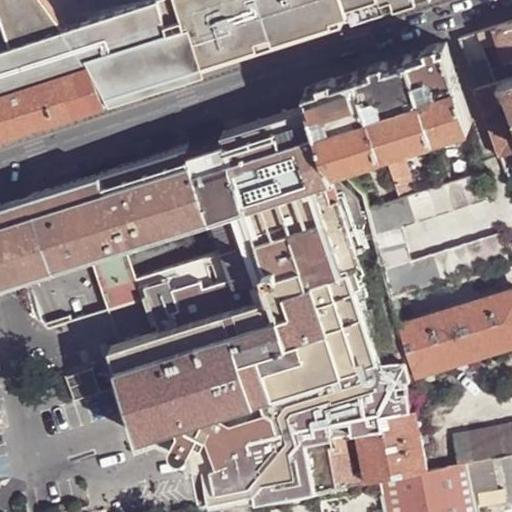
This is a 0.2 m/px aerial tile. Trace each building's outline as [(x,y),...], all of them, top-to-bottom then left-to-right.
[(0,0),(0,10),(11,43),(140,0),(133,0),(57,16),(45,0),(0,0)] [(0,46),(0,134),(107,100),(106,96),(114,94),(115,97),(415,0),(140,0),(11,43),(0,46)] [(507,78),(511,76),(511,20),(499,25),(481,31),(484,40),(493,67),(497,81),(507,78)] [(447,42),(410,53),(433,121),(469,110),(447,42)] [(410,53),(360,70),(382,136),(409,128),(413,138),(437,131),(433,121),(410,53)] [(360,70),(307,87),(312,101),(324,137),(327,150),(330,153),(358,144),(362,154),(385,148),(382,136),(360,70)] [(511,150),(511,134),(499,96),(511,92),(507,78),(497,81),(479,87),(502,153),(511,150)] [(511,95),(511,92),(499,96),(511,134),(511,95)] [(0,203),(0,284),(7,283),(214,215),(231,267),(171,286),(172,291),(159,295),(164,310),(170,308),(175,322),(153,329),(108,344),(141,442),(155,438),(152,430),(167,425),(205,412),(255,396),(260,412),(261,412),(269,415),(274,431),(228,447),(222,455),(224,464),(214,468),(208,471),(214,502),(206,504),(207,511),(210,511),(212,511),(222,510),(257,503),(318,490),(308,442),(331,437),(336,436),(333,422),(355,417),(358,431),(361,431),(383,426),(382,417),(412,411),(407,377),(411,376),(400,324),(392,294),(385,266),(381,250),(377,232),(370,205),(365,189),(339,162),(330,153),(327,150),(324,137),(312,101),(0,203)] [(469,110),(433,121),(437,131),(473,121),(469,110)] [(409,128),(382,136),(385,148),(413,138),(409,128)] [(358,144),(330,153),(339,162),(362,154),(358,144)] [(480,171),(463,176),(473,204),(491,198),(481,171),(480,171)] [(453,180),(446,182),(454,209),(473,204),(463,176),(453,180)] [(454,209),(446,182),(428,187),(437,214),(454,209)] [(373,187),(365,189),(370,205),(377,203),(373,187)] [(428,187),(410,193),(419,220),(437,214),(428,187)] [(377,203),(370,205),(377,232),(404,224),(419,220),(410,193),(400,195),(377,203)] [(404,224),(377,232),(381,250),(409,242),(404,224)] [(502,231),(484,237),(493,263),(511,257),(502,231)] [(484,237),(467,242),(475,269),(493,263),(484,237)] [(409,242),(381,250),(385,266),(413,257),(409,242)] [(467,242),(449,248),(457,274),(475,269),(467,242)] [(449,248),(431,253),(439,280),(457,274),(449,248)] [(413,257),(385,266),(392,294),(439,280),(431,253),(413,257)] [(153,329),(175,322),(170,308),(164,310),(159,295),(172,291),(171,286),(142,296),(153,329)] [(511,290),(492,297),(463,305),(433,314),(402,324),(419,384),(435,380),(433,373),(430,365),(447,360),(476,351),(506,343),(511,340),(511,290)] [(476,351),(447,360),(430,365),(433,373),(511,348),(511,340),(506,343),(476,351)] [(90,366),(64,375),(72,398),(98,390),(90,366)] [(418,430),(422,429),(418,408),(413,409),(418,430)] [(412,411),(382,417),(383,426),(361,431),(366,451),(371,472),(373,479),(380,478),(426,468),(421,447),(418,430),(413,409),(412,411)] [(205,412),(167,425),(173,444),(172,447),(172,450),(174,454),(176,456),(178,457),(180,457),(182,457),(185,456),(188,454),(197,437),(201,428),(208,431),(203,440),(214,468),(224,464),(222,455),(228,447),(274,431),(269,415),(261,412),(227,423),(205,412)] [(511,420),(456,432),(462,461),(469,460),(491,455),(511,451),(511,420)] [(203,440),(208,431),(201,428),(197,437),(203,440)] [(422,429),(418,430),(421,447),(426,446),(422,429)] [(336,436),(331,437),(334,446),(327,448),(330,458),(348,454),(343,434),(336,436)] [(426,468),(431,468),(426,446),(421,447),(426,468)] [(348,454),(330,458),(337,487),(373,479),(371,472),(353,476),(348,454)] [(469,460),(476,499),(499,495),(491,455),(469,460)] [(478,511),(479,511),(476,499),(469,460),(462,461),(431,468),(426,468),(380,478),(387,511),(478,511)] [(476,499),(479,511),(507,506),(505,494),(499,495),(476,499)] [(258,511),(257,503),(222,510),(222,511),(258,511)]
